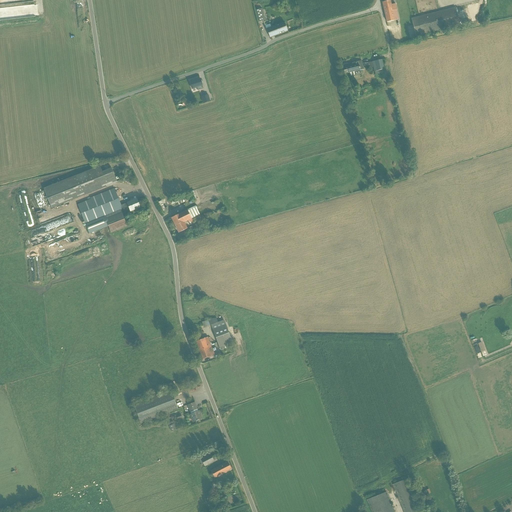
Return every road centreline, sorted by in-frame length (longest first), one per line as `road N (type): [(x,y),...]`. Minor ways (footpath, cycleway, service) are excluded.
road 1 (residential): [(254,511),(185,330),(170,242),(105,104)]
road 2 (unclassified): [(105,104),(379,7)]
